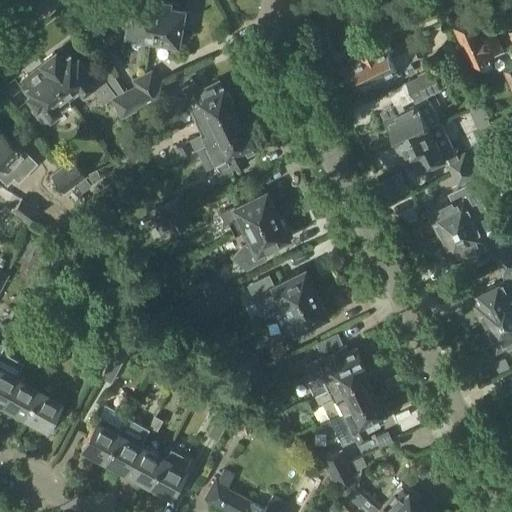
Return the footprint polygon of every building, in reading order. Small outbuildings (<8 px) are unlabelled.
[(122,0),(120,14),(129,15),(126,33),(152,38),(159,0),(147,0),(147,2),(133,0),(131,0),(132,1),(125,0),(122,0)] [(168,1),(161,0),(159,0),(152,38),(176,42),(180,24),(189,26),(191,12),(182,11),(183,9),(167,6),(168,1)] [(458,24),(474,61),(478,60),(480,65),(491,60),(490,57),(501,52),(489,22),(480,26),(476,16),(458,24)] [(361,53),(353,57),(368,84),(384,77),(387,84),(416,70),(412,63),(419,59),(416,52),(422,49),(416,36),(390,49),(386,41),(379,44),(376,40),(359,48),(361,53)] [(112,92),(115,96),(111,97),(121,117),(135,111),(126,93),(124,90),(111,70),(101,77),(90,64),(85,68),(77,58),(74,60),(65,48),(57,54),(55,51),(41,62),(43,64),(69,98),(81,89),(82,91),(90,85),(101,100),(112,92)] [(28,95),(38,108),(40,107),(50,120),(63,110),(60,106),(69,98),(43,64),(25,79),(29,85),(27,86),(32,92),(28,95)] [(131,79),(134,85),(137,84),(140,92),(163,80),(163,78),(158,81),(152,69),(131,79)] [(394,108),(383,113),(398,142),(441,121),(429,97),(427,93),(443,85),(434,69),(407,82),(417,103),(404,110),(397,113),(394,108)] [(147,105),(170,94),(163,80),(140,92),(147,105)] [(182,88),(191,105),(188,106),(195,121),(197,120),(231,103),(222,84),(220,85),(218,80),(199,89),(195,81),(182,88)] [(124,90),(126,93),(135,111),(147,105),(140,92),(137,84),(134,85),(124,90)] [(397,113),(404,110),(400,102),(393,105),(394,108),(397,113)] [(196,148),(197,149),(242,126),(242,125),(231,103),(197,120),(202,132),(201,132),(201,133),(177,145),(176,143),(174,145),(179,156),(182,155),(181,153),(191,148),(192,150),(196,148)] [(446,161),(458,155),(441,121),(398,142),(410,167),(413,165),(418,174),(446,160),(446,161)] [(258,147),(246,124),(246,123),(242,125),(242,126),(197,149),(206,168),(214,164),(221,178),(233,172),(231,167),(249,158),(246,152),(258,147)] [(0,167),(2,165),(9,171),(18,161),(21,163),(30,153),(26,149),(25,150),(23,148),(27,143),(10,128),(6,132),(0,126),(0,167)] [(472,163),(466,151),(458,155),(446,161),(448,164),(449,164),(453,172),(472,163)] [(74,157),(62,166),(64,169),(75,184),(77,183),(78,184),(86,178),(85,176),(87,175),(74,157)] [(459,184),(478,175),(472,163),(453,172),(459,184)] [(64,169),(62,166),(51,175),(64,192),(75,184),(64,169)] [(86,178),(78,184),(84,192),(92,186),(86,178)] [(236,233),(246,229),(245,228),(277,213),(266,189),(220,212),(226,223),(230,221),(236,233)] [(441,205),(442,207),(430,213),(441,235),(475,219),(464,196),(454,201),(453,199),(441,205)] [(148,211),(150,215),(143,218),(147,227),(164,219),(165,221),(185,211),(179,197),(148,211)] [(33,209),(20,199),(12,210),(25,220),(33,209)] [(185,211),(165,221),(171,233),(191,223),(185,211)] [(289,236),(277,213),(245,228),(246,229),(251,240),(243,244),(233,256),(247,267),(266,258),(261,249),(289,236)] [(485,240),(490,253),(492,252),(498,263),(511,256),(511,232),(504,236),(505,238),(499,241),(486,213),(475,219),(441,235),(452,257),(464,251),(465,253),(477,247),(476,245),(485,240)] [(486,296),(488,299),(476,305),(486,326),(511,313),(511,256),(498,263),(510,288),(500,293),(499,290),(486,296)] [(0,284),(3,286),(10,273),(0,267),(0,284)] [(274,283),(269,273),(247,283),(263,317),(273,312),(316,291),(304,268),(274,283)] [(196,285),(197,285),(186,290),(192,303),(223,288),(217,275),(196,285)] [(192,303),(192,304),(188,306),(194,318),(230,301),(223,288),(192,303)] [(327,314),(316,291),(273,312),(285,336),(327,314)] [(511,313),(486,326),(497,348),(509,342),(510,344),(511,343),(511,313)] [(307,381),(314,396),(364,372),(364,373),(369,370),(356,345),(348,350),(346,344),(305,364),(312,379),(307,381)] [(94,373),(106,351),(95,345),(84,367),(94,373)] [(24,363),(1,351),(0,353),(0,401),(2,403),(17,374),(18,374),(24,363)] [(243,375),(262,366),(256,353),(237,362),(243,375)] [(123,360),(113,355),(101,376),(111,382),(123,360)] [(262,366),(243,375),(249,388),(268,380),(262,366)] [(364,373),(364,372),(314,396),(301,402),(306,411),(318,405),(323,403),(330,417),(341,412),(340,412),(375,395),(364,373)] [(40,386),(18,374),(17,374),(2,403),(24,415),(40,386)] [(46,427),(62,398),(40,386),(24,415),(46,427)] [(341,412),(347,425),(349,425),(357,442),(370,436),(366,428),(386,418),(375,395),(340,412),(341,412)] [(274,417),(241,399),(228,423),(247,433),(255,419),(269,427),(274,417)] [(219,414),(218,413),(207,434),(218,440),(235,407),(225,402),(219,414)] [(157,415),(151,426),(157,429),(163,418),(157,415)] [(81,446),(104,459),(120,430),(118,429),(97,417),(81,446)] [(145,438),(122,426),(121,425),(118,429),(120,430),(104,459),(126,471),(142,442),(145,438)] [(381,446),(394,439),(388,429),(375,436),(381,446)] [(164,454),(164,453),(142,442),(126,471),(149,483),(164,454)] [(169,445),(164,453),(164,454),(149,483),(171,495),(173,491),(177,493),(195,459),(169,445)] [(342,449),(323,459),(328,471),(348,461),(342,449)] [(363,503),(372,511),(389,511),(382,505),(356,482),(353,475),(354,474),(348,461),(328,471),(335,486),(345,481),(351,488),(346,494),(360,506),(363,503)] [(206,497),(233,511),(278,511),(285,500),(273,493),(265,508),(251,500),(252,498),(230,486),(232,482),(218,475),(206,497)] [(394,491),(382,505),(389,511),(429,511),(431,510),(400,483),(393,491),(394,491)] [(341,511),(346,507),(336,499),(325,511),(341,511)]
